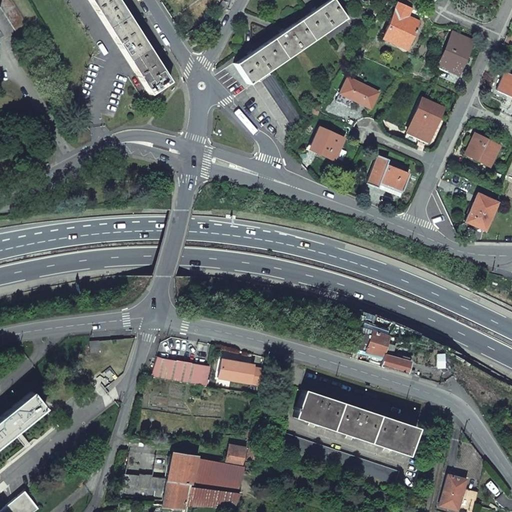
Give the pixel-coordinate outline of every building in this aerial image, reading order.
[(30,29),(11,0),(0,0),(0,7),(19,36),(24,32),(30,29)] [(88,0),(149,94),(169,81),(155,60),(153,57),(151,53),(134,28),(132,24),(130,21),(116,0),(88,0)] [(233,0),(225,0),(225,3),(222,1),(220,6),(214,10),(217,14),(230,7),(233,0)] [(344,18),(332,0),(329,0),(313,10),(298,21),(279,34),(252,51),(233,64),(236,68),(247,83),(344,18)] [(409,9),(397,4),(381,37),(405,48),(416,22),(405,17),(409,9)] [(456,72),(470,41),(457,35),(452,33),(438,64),(442,66),(456,72)] [(302,119),(272,73),(261,80),(291,127),(302,119)] [(493,91),(511,100),(511,77),(502,73),(493,91)] [(369,109),(377,93),(346,78),(338,94),(369,109)] [(439,108),(425,102),(420,99),(406,133),(409,134),(425,141),(439,108)] [(334,160),(343,139),(318,128),(309,149),(334,160)] [(462,149),(486,163),(497,143),(473,130),(462,149)] [(408,174),(393,168),(385,165),(387,160),(376,155),(366,181),(383,188),(399,194),(408,174)] [(475,193),(462,220),(481,229),(494,203),(475,193)] [(390,332),(365,323),(364,328),(371,331),(389,337),(390,332)] [(368,345),(371,331),(364,328),(362,327),(356,349),(365,351),(366,345),(368,345)] [(389,337),(371,331),(368,345),(366,345),(365,351),(386,356),(386,355),(391,338),(389,337)] [(89,342),(90,353),(99,352),(98,341),(89,342)] [(386,356),(383,367),(409,375),(411,370),(413,363),(386,355),(386,356)] [(155,357),(150,377),(159,379),(205,386),(208,366),(163,359),(155,357)] [(217,378),(258,385),(260,370),(250,368),(251,365),(220,360),(217,378)] [(301,390),(292,418),(406,455),(415,428),(301,390)] [(30,392),(0,416),(0,444),(44,408),(30,392)] [(422,412),(418,423),(428,426),(432,415),(422,412)] [(283,433),(278,447),(393,485),(397,471),(283,433)] [(227,444),(224,463),(241,467),(244,448),(227,444)] [(170,454),(165,481),(186,484),(190,485),(194,458),(170,454)] [(198,459),(194,485),(239,491),(244,467),(241,467),(224,463),(198,459)] [(446,475),(438,506),(457,511),(461,511),(473,511),(477,492),(462,489),(464,480),(446,475)] [(163,497),(162,505),(182,506),(185,488),(186,484),(165,481),(163,497)] [(185,488),(182,506),(188,507),(235,509),(238,495),(185,488)] [(23,491),(0,509),(0,511),(32,511),(37,509),(23,491)]
